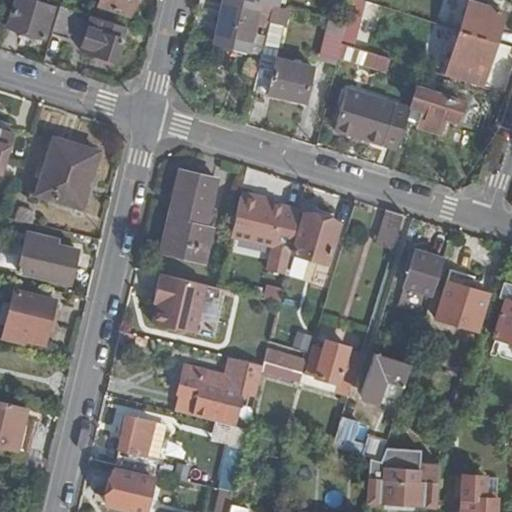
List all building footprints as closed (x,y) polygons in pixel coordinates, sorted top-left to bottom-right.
[(42,38),(51,5),(33,0),(17,0),(9,27),(42,38)] [(129,14),(134,0),(101,0),(101,4),(129,14)] [(273,4),(262,2),(259,11),(223,2),(214,43),(250,51),(258,17),(270,20),(273,4)] [(468,3),(461,30),(495,40),(504,13),(468,3)] [(273,4),(270,20),(283,23),(287,8),(277,5),(273,4)] [(77,11),(61,5),(52,34),(70,39),(77,11)] [(115,60),(125,26),(91,16),(81,50),(115,60)] [(318,54),(336,59),(340,42),(345,21),(326,17),(318,54)] [(495,40),(461,30),(452,60),(486,70),(495,40)] [(264,44),(258,76),(272,80),(268,93),(304,102),(313,67),(276,58),(278,47),(264,44)] [(385,72),(390,57),(346,44),(341,59),(385,72)] [(366,139),(396,149),(409,107),(347,86),(333,127),(366,139)] [(463,101),(419,86),(413,105),(425,108),(420,125),(441,131),(447,115),(458,119),(463,101)] [(0,164),(11,129),(3,126),(1,130),(0,129),(0,164)] [(85,210),(99,155),(55,143),(41,199),(85,210)] [(208,225),(218,182),(186,175),(168,254),(208,264),(216,227),(208,225)] [(241,196),(273,205),(274,202),(242,193),(241,196)] [(285,276),(300,212),(273,205),(241,196),(231,237),(273,247),(265,271),(285,276)] [(393,250),(404,216),(388,211),(378,245),(393,250)] [(337,224),(306,215),(294,253),(324,264),(337,224)] [(66,282),(74,248),(51,242),(52,238),(27,231),(16,269),(66,282)] [(426,316),(444,260),(415,252),(403,287),(423,294),(417,313),(426,316)] [(328,292),(336,267),(325,264),(317,288),(328,292)] [(435,318),(476,332),(488,296),(471,290),(474,279),(449,271),(435,318)] [(205,285),(154,274),(151,291),(155,292),(159,293),(156,306),(152,324),(194,334),(205,285)] [(492,337),(511,343),(511,287),(508,286),(492,337)] [(3,340),(26,346),(28,340),(43,343),(47,328),(50,328),(54,311),(51,310),(54,299),(3,287),(0,299),(0,302),(4,304),(0,319),(0,322),(7,324),(3,340)] [(350,388),(362,351),(326,341),(324,350),(315,348),(307,374),(350,388)] [(268,348),(265,361),(301,372),(305,360),(268,348)] [(399,403),(399,402),(411,366),(375,355),(363,391),(399,403)] [(0,385),(43,396),(49,368),(4,357),(0,372),(0,385)] [(179,394),(175,411),(235,425),(243,393),(257,396),(264,366),(227,357),(224,371),(182,361),(175,394),(179,394)] [(0,447),(23,453),(34,409),(0,401),(0,447)] [(126,415),(115,463),(155,472),(158,460),(145,456),(154,422),(126,415)] [(371,460),(381,463),(387,444),(366,438),(363,445),(349,440),(355,422),(342,417),(332,447),(371,460)] [(166,425),(154,422),(145,456),(158,460),(166,425)] [(368,501),(437,506),(439,465),(420,464),(421,451),(386,449),(381,463),(371,460),(368,501)] [(147,511),(155,478),(113,468),(105,502),(146,511),(147,511)] [(234,490),(237,477),(209,471),(206,484),(221,487),(234,490)] [(484,496),(484,477),(462,476),(459,511),(494,511),(495,497),(484,496)] [(221,487),(214,511),(229,511),(234,490),(221,487)]
